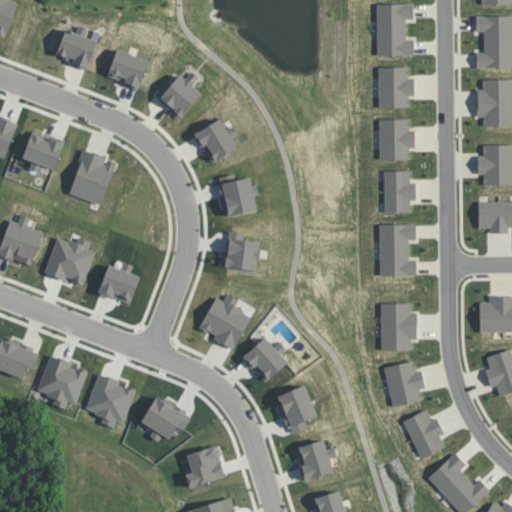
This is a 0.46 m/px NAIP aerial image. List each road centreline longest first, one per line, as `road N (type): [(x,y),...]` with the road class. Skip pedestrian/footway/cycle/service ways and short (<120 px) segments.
road 1 (residential): [(443,0),(447,341),(462,400),(497,459),(511,468)]
road 2 (residential): [(0,76),(128,127),(173,161),(183,226),(154,343)]
road 3 (residential): [(0,294),(154,343),(200,372),(243,417),(272,511)]
